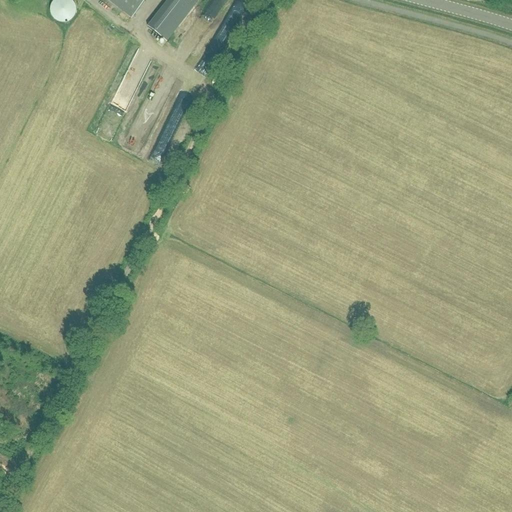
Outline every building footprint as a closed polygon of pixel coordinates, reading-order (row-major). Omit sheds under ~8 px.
[(57,0),(55,2),(53,5),(52,8),(52,12),(52,15),(54,18),(56,21),(59,23),(63,24),(66,24),(70,23),(73,21),(75,19),(77,15),(78,12),(77,8),(76,5),(74,2),(71,0),(57,0)] [(108,0),(132,18),(145,0),(108,0)] [(198,0),(168,0),(147,27),(166,42),(198,0)] [(243,0),(238,0),(232,13),(244,19),(251,4),(243,0)] [(166,67),(144,114),(158,120),(177,79),(170,77),(173,70),(166,67)] [(184,123),(187,117),(182,114),(178,120),(184,123)]
